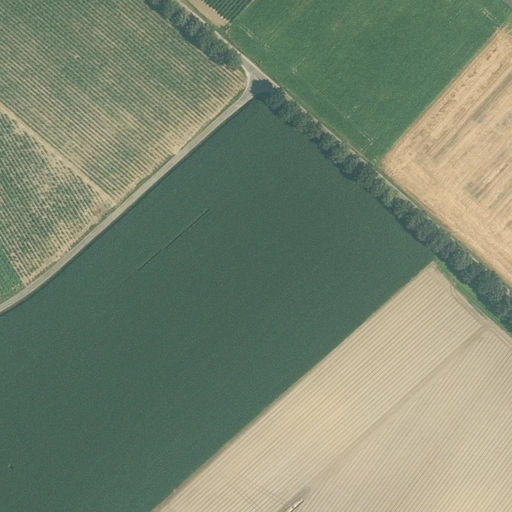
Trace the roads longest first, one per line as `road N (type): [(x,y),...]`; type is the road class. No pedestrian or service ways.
road 1 (unclassified): [(0,308),(262,82)]
road 2 (unclassified): [(511,296),(262,82)]
road 3 (unclassified): [(262,82),(168,0)]
